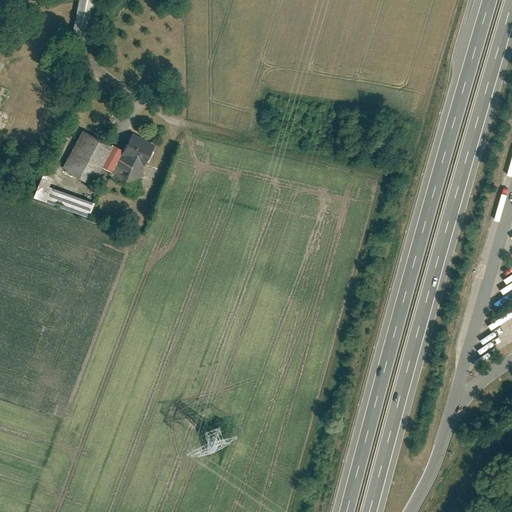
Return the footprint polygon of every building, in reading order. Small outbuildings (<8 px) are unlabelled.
[(91,44),(98,0),(77,0),(71,40),(91,44)] [(22,91),(0,82),(0,105),(14,111),(22,91)] [(27,127),(9,119),(2,137),(19,144),(27,127)] [(119,151),(81,130),(60,169),(90,186),(100,168),(132,186),(154,146),(130,132),(119,151)] [(50,179),(40,175),(32,198),(87,218),(92,204),(47,187),(50,179)]
